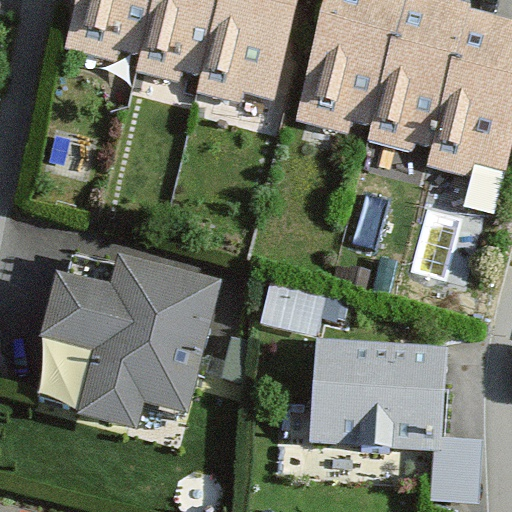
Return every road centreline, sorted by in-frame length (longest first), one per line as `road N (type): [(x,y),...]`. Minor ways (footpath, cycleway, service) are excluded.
road 1 (residential): [(504,511),(500,381),(511,308)]
road 2 (residential): [(0,178),(37,0)]
